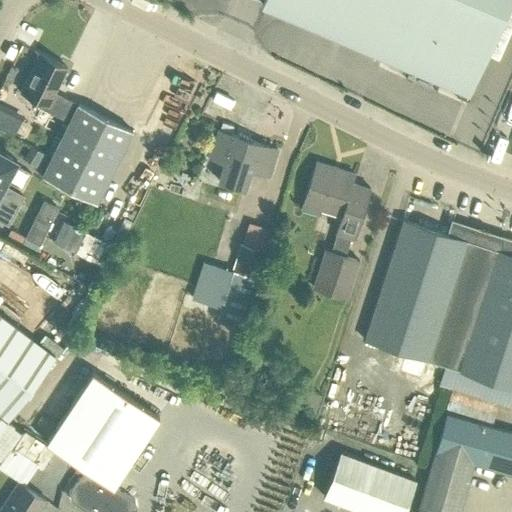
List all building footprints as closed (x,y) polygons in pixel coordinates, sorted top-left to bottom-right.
[(263,0),(262,4),(466,91),(493,29),(504,0),(263,0)] [(77,103),(53,91),(66,66),(39,52),(20,90),(42,101),(40,105),(69,119),(41,174),(96,201),(132,129),(77,102),(77,103)] [(12,98),(2,115),(27,130),(37,113),(12,98)] [(268,175),(277,147),(219,129),(210,156),(224,161),(218,180),(244,188),(250,169),(268,175)] [(31,145),(24,158),(37,166),(45,152),(31,145)] [(0,220),(7,224),(23,194),(14,189),(4,183),(16,160),(0,150),(0,220)] [(354,237),(369,188),(352,182),(355,173),(315,160),(300,207),(319,213),(322,201),(342,208),(335,231),(336,231),(330,250),(324,248),(312,285),(346,296),(359,259),(344,254),(350,235),(354,237)] [(147,210),(153,191),(143,188),(136,206),(147,210)] [(33,216),(23,235),(25,235),(38,242),(48,223),(33,216)] [(61,217),(51,239),(106,266),(116,245),(61,217)] [(447,232),(402,218),(363,338),(511,385),(511,238),(502,235),(500,240),(479,233),(450,224),(447,232)] [(0,226),(0,239),(10,246),(16,235),(0,226)] [(254,275),(261,248),(239,242),(233,265),(232,268),(254,275)] [(202,256),(191,295),(222,303),(232,268),(233,265),(202,256)] [(92,267),(85,281),(96,286),(102,272),(92,267)] [(0,425),(54,354),(0,312),(0,425)] [(89,511),(131,511),(136,506),(135,499),(112,484),(158,415),(92,370),(45,440),(85,467),(69,492),(70,499),(89,511)] [(313,417),(321,393),(308,389),(300,413),(313,417)] [(511,430),(444,411),(414,511),(456,511),(471,461),(511,472),(511,430)] [(367,511),(403,511),(416,477),(340,449),(323,495),(367,511)] [(293,454),(257,474),(262,483),(254,487),(261,499),(282,488),(277,477),(299,465),(293,454)] [(0,511),(36,511),(46,499),(18,481),(0,508),(0,511)]
